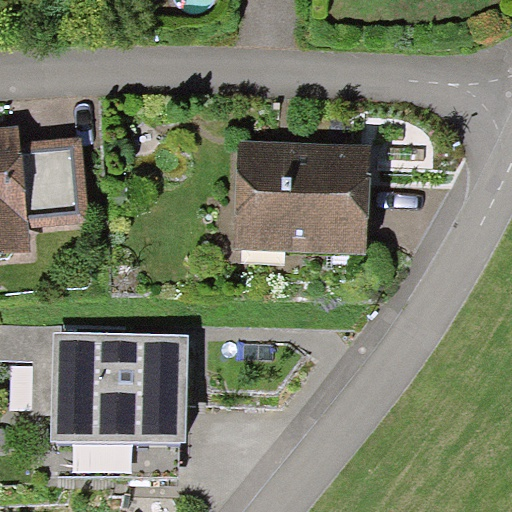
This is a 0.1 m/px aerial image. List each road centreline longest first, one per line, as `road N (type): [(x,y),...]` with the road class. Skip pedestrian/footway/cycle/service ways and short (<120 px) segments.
road 1 (residential): [(0,69),(75,59),(397,74),(511,119)]
road 2 (residential): [(257,511),(462,240),(511,143)]
